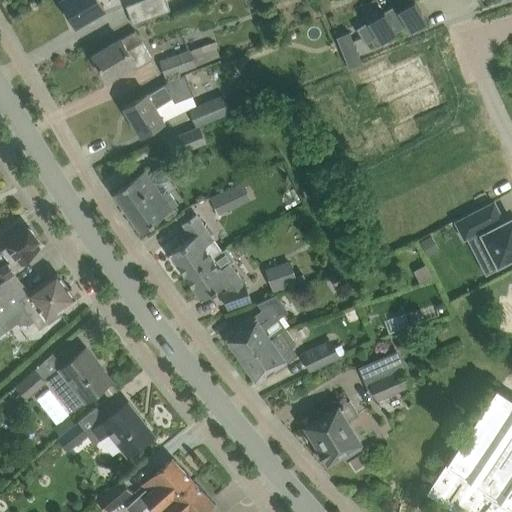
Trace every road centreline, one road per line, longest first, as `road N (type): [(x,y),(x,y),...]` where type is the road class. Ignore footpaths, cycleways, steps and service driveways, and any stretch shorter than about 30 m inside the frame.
road 1 (secondary): [(312,511),(126,288),(0,87)]
road 2 (residential): [(511,140),(466,38),(511,24)]
